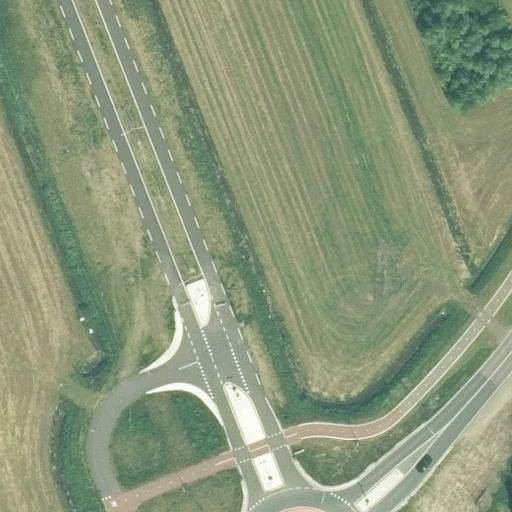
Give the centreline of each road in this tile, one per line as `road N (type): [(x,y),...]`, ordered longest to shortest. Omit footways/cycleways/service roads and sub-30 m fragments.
road 1 (secondary): [(64,0),(204,357)]
road 2 (secondary): [(237,344),(101,0)]
road 3 (unclassified): [(204,357),(134,388),(109,409),(95,449),(113,505)]
road 4 (secondary): [(306,497),(237,344)]
road 5 (secondary): [(204,357),(257,511)]
road 6 (secondary): [(448,424),(348,495),(325,501)]
